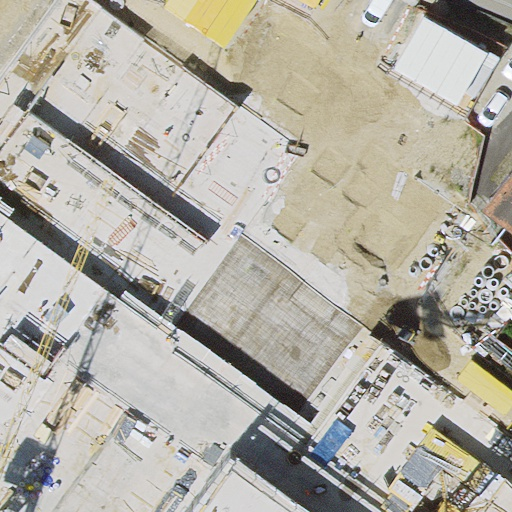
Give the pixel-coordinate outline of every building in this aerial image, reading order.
[(17,152),(148,241),(240,106),(226,96),(144,40),(109,16),(17,152)] [(511,173),(485,211),(511,230),(511,173)] [(272,320),(374,392),(437,302),(458,317),(482,282),(360,196),(272,320)] [(0,461),(54,382),(46,376),(107,288),(9,218),(0,229),(0,461)] [(308,511),(236,460),(195,511),(308,511)]
